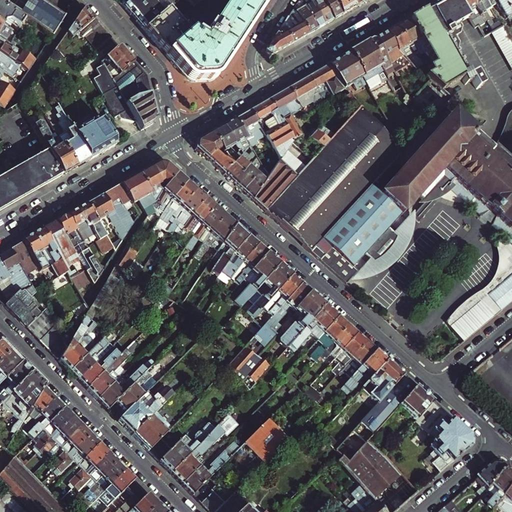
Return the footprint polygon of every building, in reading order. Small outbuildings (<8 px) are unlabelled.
[(50,9),(36,0),(0,0),(0,2),(23,18),(51,37),(63,17),(50,9)] [(123,0),(119,3),(142,30),(165,11),(178,0),(123,0)] [(217,76),(266,0),(229,0),(206,36),(203,34),(191,19),(180,28),(165,11),(142,30),(181,77),(183,79),(187,81),(192,82),(208,81),(213,79),(216,77),(217,76)] [(295,13),(302,24),(308,34),(316,30),(299,0),(298,0),(292,9),(295,13)] [(299,0),(316,30),(325,25),(310,0),(299,0)] [(333,20),(321,0),(310,0),(325,25),(333,20)] [(342,15),(333,0),(321,0),(333,20),(342,15)] [(333,0),(342,15),(355,7),(350,0),(333,0)] [(424,11),(407,21),(433,66),(423,72),(422,73),(442,91),(462,79),(465,84),(472,80),(476,89),(483,85),(476,72),(470,75),(457,52),(459,41),(455,35),(459,33),(460,25),(459,24),(468,19),(457,0),(443,0),(430,8),(431,10),(425,14),(424,11)] [(484,20),(471,0),(457,0),(468,19),(470,22),(479,17),(482,22),(484,20)] [(486,0),(471,0),(484,20),(486,19),(493,32),(502,27),(491,7),(486,0)] [(486,0),(491,7),(497,4),(506,19),(508,18),(511,25),(511,14),(506,5),(503,0),(486,0)] [(511,0),(503,0),(506,5),(511,14),(511,0)] [(23,18),(0,2),(0,22),(9,28),(12,22),(18,26),(23,18)] [(79,32),(94,20),(84,8),(67,32),(71,38),(79,32)] [(288,16),(295,28),(302,24),(295,13),(292,9),(288,16)] [(285,34),(295,28),(288,16),(265,52),(270,56),(291,44),(285,34)] [(111,38),(94,20),(79,32),(96,51),(111,38)] [(407,21),(397,27),(423,72),(433,66),(407,21)] [(0,22),(0,37),(5,40),(12,30),(9,28),(0,22)] [(308,34),(302,24),(295,28),(285,34),(291,44),(308,34)] [(397,27),(386,33),(400,58),(416,86),(442,109),(451,99),(442,91),(422,73),(423,72),(397,27)] [(493,32),(491,33),(511,69),(511,44),(502,27),(493,32)] [(400,58),(386,33),(374,40),(389,64),(400,58)] [(0,52),(8,58),(11,53),(9,50),(2,45),(5,40),(0,37),(0,52)] [(389,64),(374,40),(367,44),(383,72),(391,68),(389,64)] [(367,44),(348,55),(362,79),(364,83),(377,76),(382,84),(388,81),(383,72),(367,44)] [(8,58),(28,71),(35,60),(12,45),(10,48),(18,54),(16,56),(11,53),(8,58)] [(132,63),(118,47),(100,62),(102,66),(104,69),(109,65),(115,73),(112,75),(114,78),(132,63)] [(362,79),(348,55),(327,67),(344,90),(362,79)] [(145,77),(132,63),(114,78),(112,75),(109,77),(116,88),(126,105),(136,99),(139,98),(140,101),(150,99),(145,77)] [(109,65),(104,69),(109,77),(112,75),(115,73),(109,65)] [(116,88),(109,77),(104,69),(102,66),(95,70),(98,76),(92,80),(102,97),(116,88)] [(82,76),(76,67),(73,69),(71,71),(77,79),(82,76)] [(327,67),(307,79),(317,96),(327,90),(332,98),(344,90),(327,67)] [(35,99),(49,91),(39,73),(29,88),(35,99)] [(295,100),(303,113),(315,106),(316,108),(322,104),(317,96),(307,79),(289,89),(295,100)] [(0,82),(0,94),(8,100),(14,92),(0,82)] [(133,123),(136,121),(126,105),(116,88),(102,97),(114,118),(118,116),(120,120),(133,123)] [(301,114),(303,113),(295,100),(289,89),(269,100),(291,138),(293,140),(295,145),(303,141),(289,116),(298,111),(299,114),(301,114)] [(0,94),(0,106),(3,109),(8,100),(0,94)] [(349,97),(342,101),(353,114),(359,108),(349,97)] [(126,105),(136,121),(141,131),(152,124),(155,117),(150,99),(140,101),(139,98),(136,99),(126,105)] [(272,149),(291,138),(269,100),(250,111),(259,126),(265,136),(265,137),(272,149)] [(63,134),(57,138),(75,168),(89,160),(74,134),(59,107),(55,110),(58,115),(56,116),(59,123),(57,124),(63,134)] [(296,177),(265,213),(309,253),(321,240),(363,195),(400,154),(380,131),(359,108),(353,114),(333,136),(321,149),(304,169),(296,177)] [(265,137),(265,136),(259,126),(250,111),(233,121),(249,147),(250,150),(258,145),(257,142),(265,137)] [(498,140),(494,147),(508,159),(511,152),(511,140),(511,141),(511,140),(511,111),(510,114),(506,120),(505,123),(503,133),(498,140)] [(448,186),(451,182),(454,178),(511,231),(511,163),(508,159),(494,147),(491,150),(452,114),(440,126),(432,120),(400,154),(363,195),(391,220),(398,212),(399,213),(416,194),(420,198),(424,201),(442,181),(448,186)] [(100,120),(74,134),(89,160),(115,145),(100,120)] [(233,121),(222,127),(237,153),(240,157),(249,147),(233,121)] [(38,124),(33,126),(47,151),(61,176),(75,168),(57,138),(50,142),(49,140),(50,138),(42,125),(38,124)] [(305,137),(321,149),(333,136),(319,126),(314,132),(312,130),(310,130),(305,137)] [(222,127),(211,134),(223,153),(220,155),(223,158),(224,157),(226,159),(232,156),(237,153),(222,127)] [(223,153),(211,134),(196,142),(194,150),(207,161),(213,154),(221,160),(223,158),(220,155),(223,153)] [(291,138),(272,149),(279,161),(285,152),(293,140),(291,138)] [(223,175),(232,184),(255,159),(250,150),(249,147),(240,157),(235,162),(223,175)] [(0,211),(61,176),(47,151),(0,178),(0,211)] [(279,161),(278,162),(296,177),(304,169),(285,152),(279,161)] [(224,157),(223,158),(221,160),(213,154),(207,161),(223,175),(235,162),(232,156),(226,159),(224,157)] [(232,184),(242,192),(257,176),(252,171),(258,165),(255,159),(232,184)] [(264,182),(251,201),(265,213),(296,177),(278,162),(267,179),(264,182)] [(162,183),(165,187),(177,174),(166,164),(159,163),(138,175),(152,200),(156,198),(157,199),(159,196),(153,188),(162,183)] [(242,192),(251,201),(264,182),(267,179),(262,170),(257,176),(242,192)] [(163,190),(159,196),(157,199),(161,207),(167,196),(171,200),(187,182),(177,174),(165,187),(163,190)] [(147,217),(156,223),(160,217),(163,213),(159,211),(161,207),(157,199),(156,198),(152,200),(138,175),(120,185),(131,205),(138,201),(147,217)] [(511,231),(454,178),(451,182),(453,183),(449,187),(511,244),(511,243),(511,231)] [(420,198),(416,202),(421,202),(427,201),(432,199),(437,197),(441,194),(446,191),(449,187),(453,183),(451,182),(448,186),(442,181),(424,201),(420,198)] [(160,217),(171,223),(180,209),(182,206),(196,191),(187,182),(171,200),(164,211),(167,213),(166,215),(163,213),(160,217)] [(132,207),(131,205),(120,185),(103,195),(125,234),(132,224),(125,211),(132,207)] [(180,209),(171,223),(166,231),(172,234),(176,228),(181,231),(182,231),(191,217),(206,200),(196,191),(182,206),(180,209)] [(103,195),(86,205),(96,223),(106,217),(120,241),(125,234),(103,195)] [(363,195),(321,240),(324,242),(317,249),(322,254),(317,259),(343,283),(347,278),(355,270),(350,265),(362,252),(367,257),(371,261),(376,259),(380,256),(383,253),(387,250),(389,247),(392,243),(394,238),(395,234),(391,230),(386,226),(391,220),(363,195)] [(191,217),(182,231),(187,234),(189,231),(194,234),(200,225),(215,208),(206,200),(191,217)] [(67,216),(77,234),(90,227),(98,241),(105,237),(96,223),(86,205),(67,216)] [(197,243),(202,246),(210,234),(225,217),(215,208),(200,225),(194,234),(184,249),(190,253),(197,243)] [(397,225),(407,233),(408,227),(410,218),(411,208),(397,225)] [(77,234),(67,216),(56,222),(78,261),(84,271),(93,288),(100,275),(77,234)] [(209,245),(216,250),(220,243),(236,226),(225,217),(210,234),(202,246),(194,257),(199,261),(209,245)] [(56,222),(42,230),(64,269),(78,261),(56,222)] [(376,259),(371,261),(367,257),(355,270),(347,278),(352,279),(357,278),(362,277),(367,276),(377,271),(387,265),(392,261),(397,256),(400,251),(403,245),(407,233),(397,225),(391,230),(395,234),(394,238),(392,243),(389,247),(387,250),(383,253),(380,256),(376,259)] [(217,278),(219,274),(232,254),(248,237),(236,226),(220,243),(216,250),(215,251),(222,256),(210,274),(217,278)] [(64,269),(42,230),(32,236),(49,266),(55,277),(65,271),(64,269)] [(480,302),(511,275),(511,248),(496,234),(495,241),(495,250),(495,254),(494,264),(491,273),(489,278),(484,287),(478,294),(467,301),(456,310),(451,314),(444,322),(439,329),(469,304),(485,324),(493,318),(480,302)] [(32,236),(22,242),(37,268),(39,272),(49,266),(32,236)] [(219,274),(229,280),(242,263),(257,246),(248,237),(232,254),(219,274)] [(309,253),(317,259),(322,254),(317,249),(324,242),(321,240),(309,253)] [(37,268),(22,242),(9,249),(24,275),(37,268)] [(227,299),(242,282),(267,254),(257,246),(242,263),(229,280),(221,293),(227,299)] [(134,259),(137,253),(127,247),(116,266),(137,278),(145,266),(134,259)] [(0,278),(5,275),(18,293),(28,283),(24,275),(9,249),(0,254),(0,278)] [(267,254),(242,282),(248,287),(233,304),(239,310),(255,293),(279,265),(267,254)] [(279,265),(255,293),(260,298),(245,314),(252,320),(291,276),(279,265)] [(55,277),(61,288),(71,282),(69,279),(65,271),(55,277)] [(511,301),(511,275),(480,302),(493,318),(511,301)] [(109,276),(91,307),(100,312),(118,281),(109,276)] [(301,285),(291,276),(252,320),(254,322),(262,329),(301,285)] [(6,277),(0,280),(0,287),(4,295),(13,289),(6,277)] [(88,290),(81,277),(71,282),(78,294),(79,296),(88,290)] [(71,282),(61,288),(68,299),(78,294),(71,282)] [(28,283),(18,293),(4,306),(26,328),(41,314),(32,305),(32,301),(29,298),(34,293),(28,283)] [(257,334),(243,349),(253,356),(273,334),(280,327),(277,324),(290,308),(294,311),(310,293),(301,285),(262,329),(257,334)] [(294,311),(280,327),(273,334),(276,336),(256,359),(269,368),(269,369),(325,306),(310,293),(294,311)] [(84,305),(79,296),(78,294),(68,299),(78,318),(84,305)] [(439,329),(455,349),(473,334),(485,324),(469,304),(439,329)] [(325,306),(269,369),(283,379),(287,374),(318,340),(338,318),(325,306)] [(277,324),(280,327),(294,311),(290,308),(277,324)] [(44,310),(41,314),(26,328),(39,342),(54,327),(44,310)] [(59,361),(70,373),(93,349),(81,338),(94,324),(84,318),(66,348),(59,361)] [(317,355),(319,357),(347,326),(338,318),(318,340),(323,345),(319,349),(319,352),(317,355)] [(262,329),(254,322),(250,327),(257,334),(262,329)] [(347,326),(319,357),(322,360),(324,358),(327,358),(332,353),(337,357),(357,335),(347,326)] [(47,350),(60,337),(54,327),(39,342),(47,350)] [(212,329),(204,336),(210,340),(218,333),(212,329)] [(70,373),(78,381),(99,361),(95,357),(117,335),(112,331),(93,349),(70,373)] [(225,369),(247,392),(269,368),(256,359),(276,336),(273,334),(253,356),(243,349),(225,369)] [(336,376),(338,374),(366,343),(357,335),(337,357),(334,360),(339,364),(332,372),(336,376)] [(64,344),(60,337),(47,350),(53,355),(64,344)] [(366,343),(338,374),(341,376),(343,374),(345,374),(350,379),(375,351),(366,343)] [(66,348),(64,344),(53,355),(59,361),(66,348)] [(0,362),(9,354),(0,345),(0,362)] [(78,381),(87,390),(120,356),(115,351),(102,364),(99,361),(78,381)] [(120,356),(87,390),(97,400),(122,375),(117,370),(131,356),(125,351),(120,356)] [(366,384),(387,361),(375,351),(350,379),(341,390),(345,393),(347,390),(350,393),(361,380),(366,384)] [(0,384),(20,365),(9,354),(0,362),(0,384)] [(122,375),(97,400),(108,411),(116,403),(156,363),(151,358),(128,381),(122,375)] [(403,376),(387,361),(366,384),(361,390),(378,405),(403,376)] [(116,403),(126,414),(146,394),(162,378),(157,372),(161,368),(156,363),(116,403)] [(20,365),(0,384),(0,404),(1,404),(30,375),(20,365)] [(283,379),(293,387),(297,382),(287,374),(283,379)] [(63,409),(30,375),(1,404),(18,421),(10,429),(10,433),(14,435),(5,451),(14,458),(42,430),(63,409)] [(378,405),(353,432),(366,444),(399,406),(416,388),(403,376),(378,405)] [(118,421),(132,436),(156,412),(179,389),(172,383),(168,387),(167,386),(152,400),(146,394),(126,414),(118,421)] [(399,406),(416,422),(433,403),(416,388),(399,406)] [(430,421),(440,409),(433,403),(416,422),(415,423),(422,429),(430,421)] [(32,451),(35,455),(72,418),(63,409),(42,430),(46,434),(32,447),(34,449),(32,451)] [(440,409),(430,421),(433,424),(436,421),(440,425),(430,435),(435,439),(434,443),(430,447),(434,452),(430,455),(435,461),(431,464),(440,474),(471,446),(471,437),(440,409)] [(156,412),(132,436),(148,452),(161,439),(172,428),(156,412)] [(214,427),(171,474),(181,485),(198,467),(192,461),(195,457),(197,459),(222,433),(225,436),(235,425),(225,415),(214,427)] [(72,418),(35,455),(39,459),(41,456),(43,458),(56,445),(60,448),(81,427),(72,418)] [(266,419),(243,443),(264,464),(287,441),(266,419)] [(171,450),(161,439),(148,452),(171,474),(214,427),(211,424),(209,426),(206,423),(197,432),(195,432),(191,436),(192,437),(191,438),(195,443),(193,444),(184,436),(171,450)] [(281,511),(319,474),(327,467),(336,458),(338,461),(343,458),(336,451),(319,435),(305,424),(287,441),(264,464),(222,505),(215,511),(281,511)] [(81,427),(60,448),(63,452),(50,465),(52,467),(49,469),(53,472),(90,436),(81,427)] [(366,444),(353,432),(336,451),(343,458),(338,461),(360,487),(382,511),(395,511),(416,494),(384,457),(382,459),(366,444)] [(73,462),(77,466),(99,445),(90,436),(53,472),(56,476),(59,474),(60,475),(73,462)] [(192,496),(238,448),(232,443),(208,466),(203,462),(198,467),(181,485),(192,496)] [(99,445),(77,466),(81,471),(68,484),(69,485),(67,487),(70,490),(73,488),(107,454),(99,445)] [(91,480),(94,484),(116,462),(107,454),(73,488),(78,493),(91,480)] [(126,488),(112,502),(101,511),(66,511),(14,458),(0,475),(0,481),(30,511),(129,511),(139,502),(126,488)] [(79,499),(88,508),(125,471),(116,462),(94,484),(79,499)] [(483,500),(489,493),(510,472),(503,465),(495,465),(479,479),(480,480),(478,482),(483,489),(479,492),(480,496),(483,500)] [(134,480),(125,471),(88,508),(92,511),(94,509),(95,511),(108,498),(112,502),(126,488),(134,480)] [(494,511),(495,511),(499,507),(511,493),(511,473),(510,472),(489,493),(491,496),(492,495),(497,499),(489,508),(494,511)] [(351,495),(360,504),(366,511),(382,511),(360,487),(351,495)] [(511,511),(511,493),(499,507),(504,511),(511,511)] [(139,502),(129,511),(149,511),(157,504),(147,494),(139,502)] [(207,511),(215,511),(222,505),(212,494),(201,505),(207,511)] [(352,511),(351,511),(366,511),(360,504),(356,508),(352,503),(351,504),(347,499),(343,502),(352,511)] [(459,511),(451,503),(445,508),(448,511),(459,511)]
